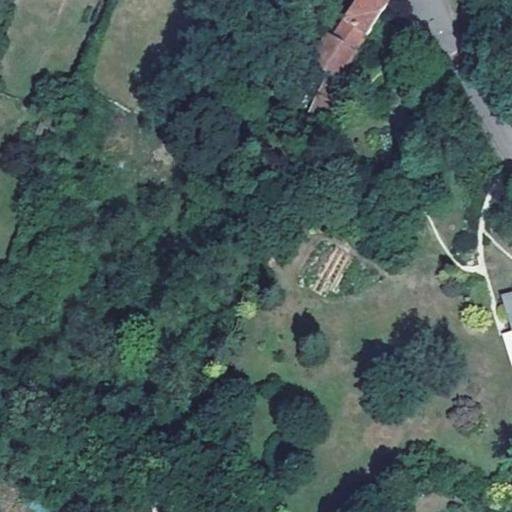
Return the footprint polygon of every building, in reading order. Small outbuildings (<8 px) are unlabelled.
[(363,0),(345,25),(368,39),(395,0),(363,0)] [(366,41),(368,39),(345,25),(333,42),(329,39),(310,68),(343,90),(360,56),(368,43),(366,41)] [(327,123),(342,93),(327,85),(312,115),(327,123)] [(35,134),(62,144),(71,121),(44,110),(35,134)] [(424,124),(396,139),(412,168),(441,151),(424,124)]
